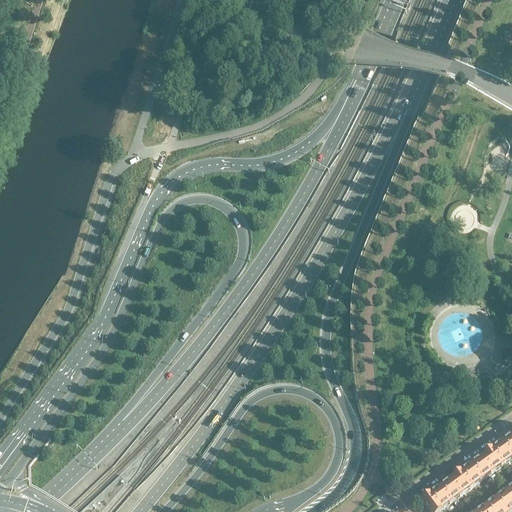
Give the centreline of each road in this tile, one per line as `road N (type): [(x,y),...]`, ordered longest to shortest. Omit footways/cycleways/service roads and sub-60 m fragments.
road 1 (trunk): [(17,468),(107,342),(161,219),(195,199),(219,204),(236,219),(241,259),(91,457)]
road 2 (primary): [(361,75),(295,152),(264,164),(201,166),(162,190),(91,339),(0,460)]
road 3 (primary): [(312,511),(345,483),(355,455),(351,422),(328,369),(325,329),(407,99)]
road 4 (primary): [(187,453),(289,308),(407,99)]
road 5 (primary): [(361,75),(274,242),(177,371)]
road 6 (trunk): [(162,511),(246,405),(282,389),(325,406),(340,449),(328,477),(289,506)]
road 7 (residential): [(403,501),(511,421)]
road 8 (trunk): [(177,371),(91,457)]
